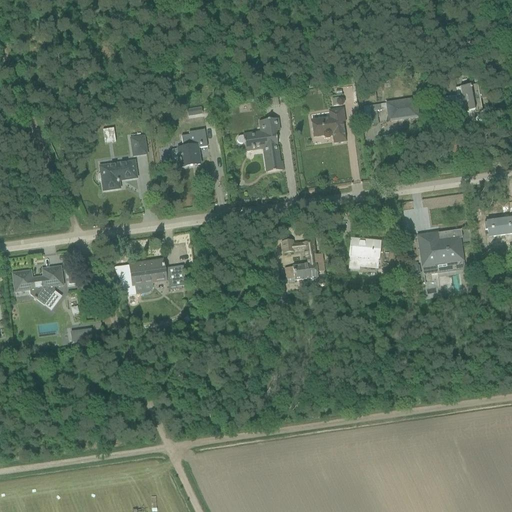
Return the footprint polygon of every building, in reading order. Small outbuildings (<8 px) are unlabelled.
[(474,116),(481,114),(479,101),(487,100),(484,86),(455,91),(453,84),(445,86),(447,100),(440,101),(443,117),(451,115),(450,113),(463,111),(464,115),(473,113),(474,116)] [(365,104),(376,103),(374,93),(363,95),(365,104)] [(332,110),(341,109),(343,106),(343,103),(340,101),(338,101),(337,101),(331,102),(332,110)] [(388,125),(418,121),(415,102),(385,106),(385,107),(363,110),(365,128),(378,126),(376,114),(386,112),(388,125)] [(332,147),(345,145),(342,126),(344,126),(343,111),(327,113),(328,121),(310,123),(312,142),(322,140),(322,141),(325,143),(328,143),(331,140),(332,147)] [(267,175),(281,173),(278,150),(277,150),(275,137),(276,137),(276,134),(279,134),(278,122),(257,125),(259,135),(242,137),(242,139),(239,139),(237,140),(236,141),(236,143),(236,144),(237,145),(238,146),(240,146),(243,146),(245,155),(263,153),(267,175)] [(180,170),(199,167),(197,153),(200,152),(200,151),(206,150),(204,133),(188,135),(188,138),(181,139),(182,149),(176,151),(176,152),(171,153),(170,154),(171,161),(173,163),(178,162),(179,165),(180,170)] [(128,141),(132,161),(147,158),(144,139),(128,141)] [(136,181),(133,163),(99,169),(103,193),(119,191),(118,182),(124,181),(124,182),(136,181)] [(226,177),(219,178),(221,194),(228,193),(226,177)] [(485,241),(511,237),(511,218),(504,220),(504,222),(485,225),(486,226),(483,226),(485,241)] [(423,279),(463,273),(458,241),(462,241),(460,233),(417,239),(423,279)] [(359,269),(377,271),(379,248),(366,247),(366,243),(350,242),(348,260),(349,260),(348,272),(358,273),(359,269)] [(316,275),(324,274),(322,257),(314,258),(312,245),(293,247),(292,243),(280,245),(282,257),(303,254),(304,261),(305,261),(306,267),(291,269),(292,270),(283,271),(285,283),(293,282),(293,284),(317,281),(316,275)] [(163,272),(162,264),(129,268),(132,288),(134,288),(136,297),(147,296),(148,295),(150,294),(151,293),(152,291),(152,290),(152,287),(166,285),(166,283),(168,283),(169,293),(181,291),(181,289),(185,289),(182,269),(163,272)] [(62,288),(59,270),(42,273),(43,280),(31,282),(30,275),(12,277),(15,296),(29,294),(30,298),(44,309),(54,295),(54,289),(62,288)] [(215,284),(220,278),(212,272),(208,278),(215,284)] [(77,293),(83,293),(81,282),(75,283),(74,276),(67,277),(69,287),(76,286),(77,293)] [(274,297),(284,295),(282,283),(273,284),(274,297)] [(71,346),(92,344),(91,332),(70,334),(71,346)] [(0,360),(9,359),(8,349),(0,349),(0,360)]
